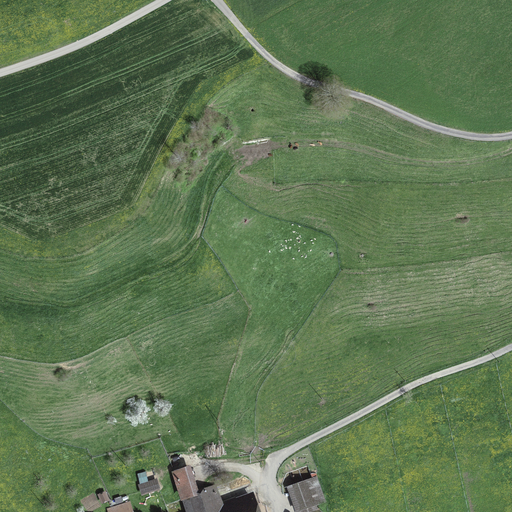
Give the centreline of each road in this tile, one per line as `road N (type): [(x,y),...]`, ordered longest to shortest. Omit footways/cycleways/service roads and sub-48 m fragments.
road 1 (unclassified): [(217,0),(261,51),(299,77),(442,129),(511,135)]
road 2 (unclassified): [(511,346),(424,380),(284,452),(270,472),(272,511)]
road 3 (unclassified): [(164,0),(0,73)]
